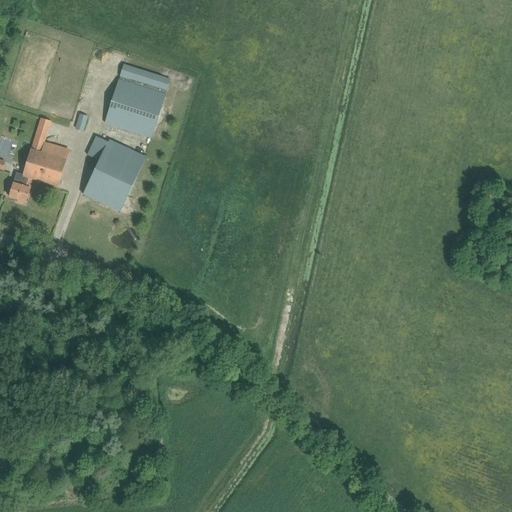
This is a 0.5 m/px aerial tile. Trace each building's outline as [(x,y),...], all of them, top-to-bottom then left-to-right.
[(166,94),(165,94),(170,79),(124,64),(105,123),(152,138),(166,94)] [(76,129),(83,131),(87,116),(81,114),(76,129)] [(59,186),(67,160),(42,152),(51,121),(41,118),(31,149),(26,166),(23,175),(25,176),(22,186),(14,183),(12,188),(9,187),(7,194),(10,195),(10,196),(18,199),(17,202),(24,204),(24,201),(26,202),(33,179),(59,186)] [(83,194),(120,212),(124,203),(146,157),(109,140),(109,142),(97,136),(88,155),(99,161),(88,185),(83,194)] [(7,154),(11,141),(4,139),(0,152),(7,154)]
